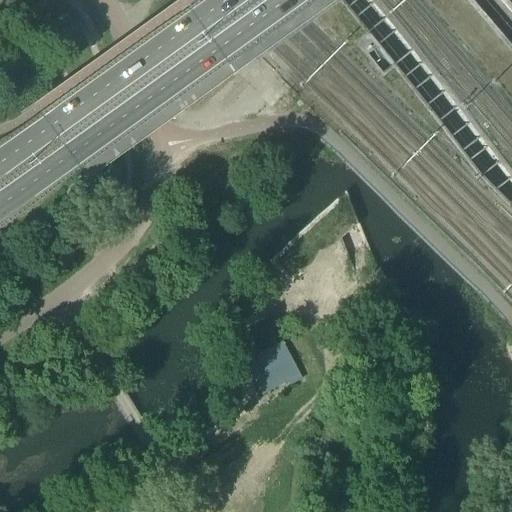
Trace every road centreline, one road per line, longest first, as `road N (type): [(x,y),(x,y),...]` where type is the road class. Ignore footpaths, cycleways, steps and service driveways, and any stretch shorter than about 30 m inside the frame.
road 1 (residential): [(98,0),(116,25),(160,146),(154,192),(136,230),(105,263),(0,331)]
road 2 (primary): [(0,205),(285,0)]
road 3 (primary): [(224,0),(0,161)]
road 4 (track): [(250,407),(210,327),(276,270)]
road 5 (track): [(133,492),(250,407)]
